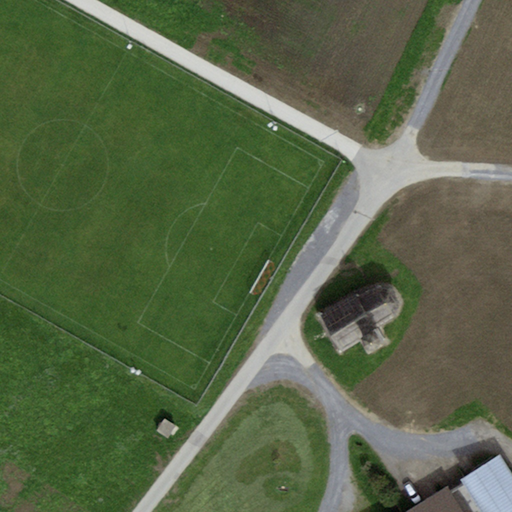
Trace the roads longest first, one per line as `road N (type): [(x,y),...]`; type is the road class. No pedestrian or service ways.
road 1 (residential): [(143,511),(274,345),(387,172),(77,0)]
road 2 (track): [(387,172),(468,0)]
road 3 (unknown): [(274,345),(311,385),(330,426),(331,495)]
road 4 (track): [(387,172),(511,168)]
